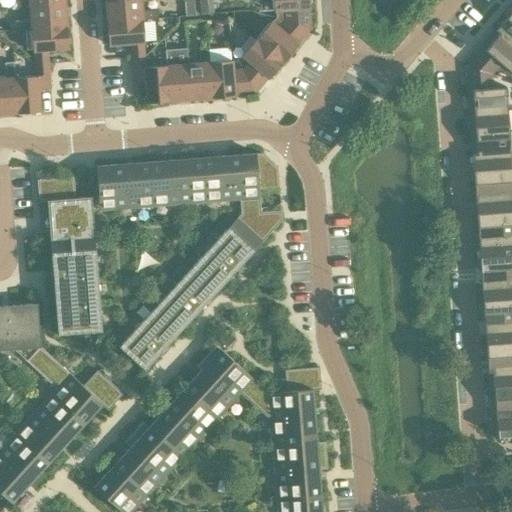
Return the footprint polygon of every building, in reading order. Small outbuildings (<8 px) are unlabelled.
[(141,10),(139,0),(120,0),(104,1),(106,19),(103,19),(104,22),(142,19),(157,18),(156,9),(141,10)] [(200,0),(201,12),(213,11),(212,0),(200,0)] [(272,0),(273,11),(283,10),(284,19),(284,20),(309,27),(308,7),(309,7),(308,0),(272,0)] [(66,21),(65,4),(28,7),(29,19),(14,20),(14,29),(30,28),(68,25),(68,21),(66,21)] [(511,14),(511,13),(497,29),(511,42),(511,14)] [(143,42),(142,19),(104,22),(104,26),(106,26),(108,44),(129,43),(130,56),(143,55),(142,42),(143,42)] [(296,43),(309,27),(284,20),(277,27),(270,20),(255,37),(284,62),(287,59),(286,57),(297,44),(296,43)] [(69,29),(68,25),(30,28),(31,50),(33,50),(34,65),(35,65),(47,64),(46,49),(68,47),(67,30),(69,29)] [(511,42),(497,29),(466,65),(492,73),(502,63),(511,71),(511,42)] [(281,66),(284,62),(255,37),(241,55),(248,61),(241,69),(254,93),(267,77),(268,78),(280,64),(281,66)] [(211,100),(209,61),(208,49),(208,46),(198,47),(199,62),(187,63),(190,99),(207,98),(207,100),(211,100)] [(173,49),(164,50),(165,65),(168,103),(173,103),(173,100),(190,99),(187,63),(186,48),(173,49)] [(230,48),(208,49),(209,61),(230,60),(230,48)] [(168,103),(165,65),(144,66),(143,55),(130,56),(134,96),(145,95),(146,102),(164,101),(164,103),(168,103)] [(254,93),(241,69),(232,69),(231,60),(230,60),(209,61),(211,100),(216,100),(215,97),(233,96),(233,94),(254,93)] [(0,113),(17,113),(14,77),(13,62),(4,63),(5,78),(0,78),(0,113)] [(49,88),(47,64),(35,65),(34,65),(35,75),(14,77),(17,113),(39,111),(37,89),(49,88)] [(493,87),(492,73),(466,65),(469,112),(508,109),(506,86),(493,87)] [(509,131),(508,109),(469,112),(471,133),(509,131)] [(511,152),(509,131),(471,133),(472,155),(511,152)] [(511,173),(511,170),(511,152),(472,155),(474,177),(511,173)] [(256,153),(202,157),(206,202),(240,199),(259,198),(259,190),(264,189),(263,174),(278,173),(277,168),(261,153),(256,153)] [(202,157),(149,162),(152,206),(206,202),(202,157)] [(149,162),(96,166),(99,210),(152,206),(149,162)] [(278,173),(263,174),(264,189),(279,188),(278,173)] [(511,195),(511,173),(474,177),(476,198),(511,195)] [(73,176),(37,179),(39,202),(47,201),(51,255),(95,251),(91,196),(75,198),(73,176)] [(511,217),(511,195),(476,198),(477,220),(511,217)] [(259,198),(240,199),(241,213),(220,236),(246,259),(266,237),(281,221),(280,210),(260,211),(259,198)] [(511,239),(511,217),(477,220),(479,242),(511,239)] [(220,236),(200,258),(226,281),(246,259),(220,236)] [(511,261),(511,239),(479,242),(480,264),(511,261)] [(95,251),(51,255),(53,281),(97,278),(95,251)] [(200,258),(180,280),(206,303),(226,281),(200,258)] [(511,282),(511,261),(480,264),(482,285),(511,282)] [(97,278),(53,281),(57,334),(101,330),(97,278)] [(180,280),(160,302),(185,326),(206,303),(180,280)] [(511,304),(511,282),(482,285),(483,307),(511,304)] [(160,302),(139,324),(165,348),(185,326),(160,302)] [(37,303),(1,306),(5,350),(13,349),(56,388),(70,374),(40,347),(37,303)] [(511,326),(511,304),(483,307),(485,328),(511,326)] [(139,324),(119,347),(145,370),(165,348),(139,324)] [(511,347),(511,326),(485,328),(487,350),(511,347)] [(218,338),(227,347),(235,338),(226,330),(218,338)] [(511,369),(511,347),(487,350),(488,371),(511,369)] [(220,349),(184,388),(216,418),(240,392),(269,418),(267,392),(252,378),(220,349)] [(286,390),(267,392),(269,418),(272,446),(316,442),(312,390),(320,390),(318,367),(284,370),(286,390)] [(511,391),(511,369),(488,371),(490,393),(511,391)] [(56,388),(50,395),(82,424),(101,404),(108,410),(123,393),(98,370),(83,386),(70,374),(56,388)] [(149,427),(148,428),(180,457),(216,418),(184,388),(149,427)] [(511,412),(511,391),(490,393),(491,414),(511,412)] [(50,395),(15,434),(47,463),(82,424),(50,395)] [(511,412),(491,414),(493,437),(511,435),(511,412)] [(112,467),(145,496),(180,457),(148,428),(149,427),(142,421),(124,442),(130,448),(112,467)] [(15,434),(0,450),(0,491),(11,502),(47,463),(15,434)] [(321,496),(318,469),(327,468),(325,441),(316,442),(272,446),(276,501),(321,496)] [(112,467),(94,487),(121,511),(129,511),(145,496),(112,467)] [(321,511),(321,496),(276,501),(276,511),(321,511)]
